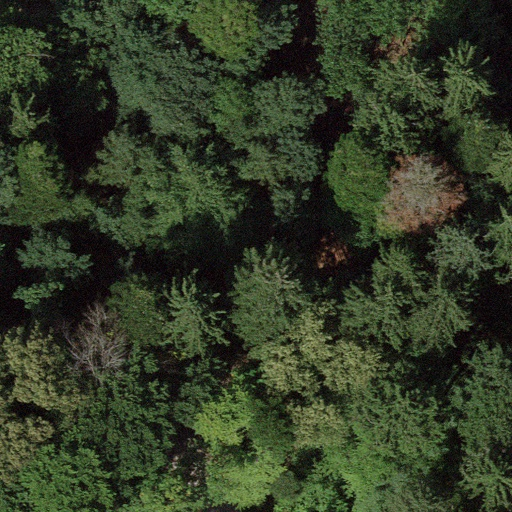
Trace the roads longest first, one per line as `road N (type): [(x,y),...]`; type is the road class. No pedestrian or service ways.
road 1 (track): [(511,245),(366,301),(192,392),(152,394),(0,325)]
road 2 (track): [(213,511),(155,419),(152,394)]
